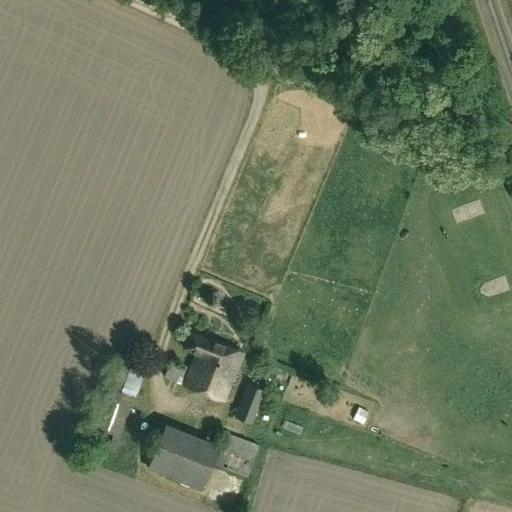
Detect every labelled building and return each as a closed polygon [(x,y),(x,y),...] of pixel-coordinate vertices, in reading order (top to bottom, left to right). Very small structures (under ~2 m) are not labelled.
[(185,385),(225,401),(244,352),(191,332),(185,348),(198,353),(185,385)] [(249,384),(237,417),(253,424),(267,393),(249,384)] [(115,450),(136,396),(104,385),(85,438),(115,450)] [(248,479),(261,446),(227,434),(216,466),(248,479)] [(213,463),(160,441),(149,470),(201,491),(213,463)]
